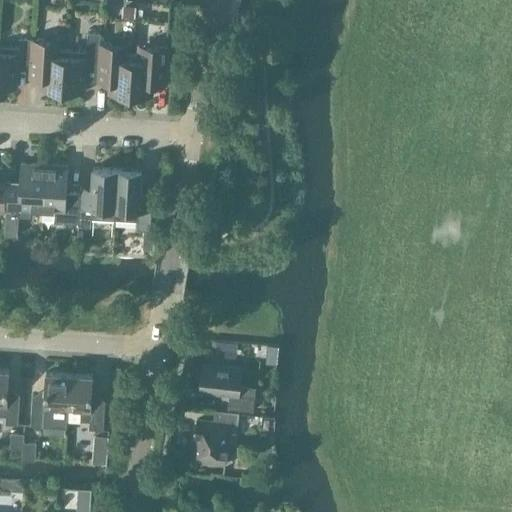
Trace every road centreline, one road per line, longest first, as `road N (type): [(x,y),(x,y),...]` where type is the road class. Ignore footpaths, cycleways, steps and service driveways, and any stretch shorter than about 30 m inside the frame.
road 1 (residential): [(153,345),(193,133)]
road 2 (residential): [(193,133),(0,120)]
road 3 (residential): [(153,345),(132,511)]
road 4 (residential): [(153,345),(0,337)]
road 5 (residential): [(193,133),(222,0)]
